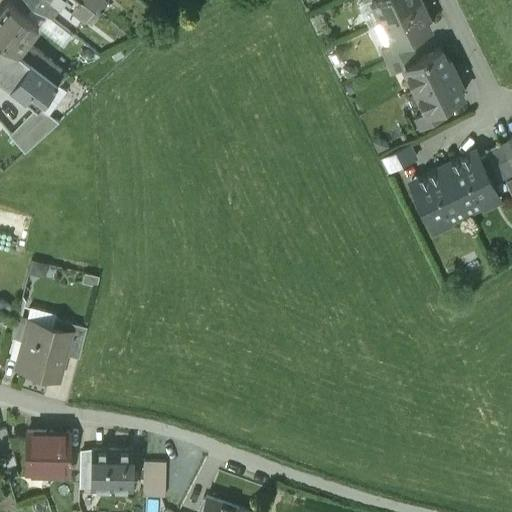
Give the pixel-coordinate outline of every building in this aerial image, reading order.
[(38,22),(10,0),(7,0),(0,10),(0,36),(29,60),(39,47),(26,37),(34,27),(38,22)] [(76,10),(83,0),(38,0),(49,8),(55,0),(67,0),(71,3),(71,6),(76,10)] [(94,8),(84,0),(83,0),(76,10),(90,20),(93,16),(90,13),(94,8)] [(99,0),(94,8),(98,11),(104,3),(103,3),(104,0),(99,0)] [(382,20),(421,1),(420,0),(372,0),(382,19),(382,20)] [(427,14),(421,1),(382,20),(382,19),(371,25),(382,47),(393,42),(393,43),(407,37),(430,26),(424,15),(427,14)] [(54,18),(46,28),(62,41),(70,31),(54,18)] [(42,25),(38,22),(34,27),(38,31),(42,25)] [(109,25),(105,31),(112,37),(117,31),(109,25)] [(0,74),(11,84),(29,60),(0,36),(0,74)] [(387,60),(412,47),(407,37),(393,43),(393,42),(382,47),(381,48),(387,60)] [(29,60),(52,78),(54,77),(62,73),(56,68),(59,63),(39,47),(29,60)] [(404,65),(418,58),(412,47),(387,60),(393,71),(404,65)] [(415,88),(454,69),(448,57),(445,58),(440,47),(418,58),(404,65),(415,88)] [(52,78),(29,60),(11,84),(37,104),(48,112),(49,111),(67,88),(54,77),(52,78)] [(460,82),(454,69),(415,88),(426,111),(427,112),(440,105),(463,94),(457,83),(460,82)] [(49,111),(48,112),(37,104),(10,132),(25,150),(59,119),(49,111)] [(440,105),(427,112),(426,111),(415,116),(420,128),(445,116),(440,105)] [(511,167),(511,166),(511,140),(501,145),(511,167)] [(408,143),(382,155),(389,170),(415,157),(408,143)] [(499,177),(511,170),(511,168),(511,167),(501,145),(486,152),(499,177)] [(475,148),(443,164),(465,211),(482,202),(479,195),(495,188),(475,148)] [(465,211),(443,164),(410,180),(429,220),(445,212),(448,219),(465,211)] [(70,330),(65,352),(79,356),(87,325),(56,317),(54,325),(70,330)] [(54,325),(30,319),(25,338),(31,340),(24,366),(59,375),(65,352),(70,330),(54,325)] [(6,427),(0,428),(0,450),(1,453),(12,450),(6,427)] [(69,430),(27,430),(26,469),(68,471),(69,430)] [(130,487),(131,448),(91,447),(91,452),(90,486),(130,487)] [(79,486),(90,486),(91,452),(80,452),(79,486)] [(165,494),(166,459),(144,459),(143,493),(165,494)] [(252,511),(253,511),(205,494),(198,511),(252,511)]
